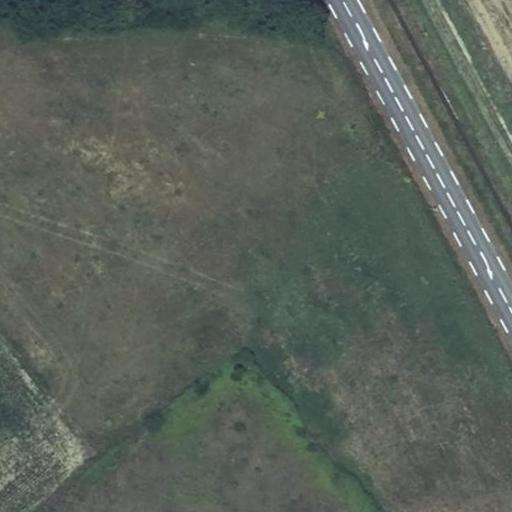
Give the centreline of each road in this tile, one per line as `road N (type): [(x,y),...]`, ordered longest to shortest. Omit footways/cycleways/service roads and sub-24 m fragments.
road 1 (secondary): [(341,0),(511,315)]
road 2 (track): [(511,152),(430,0)]
